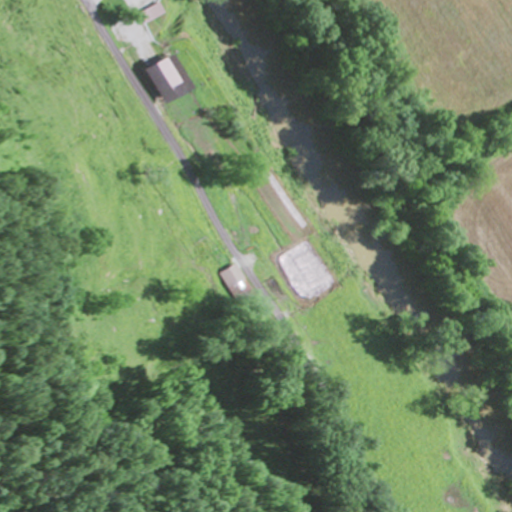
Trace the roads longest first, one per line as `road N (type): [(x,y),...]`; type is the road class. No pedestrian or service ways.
road 1 (residential): [(385,511),(76,0)]
road 2 (residential): [(265,305),(55,451),(0,504)]
